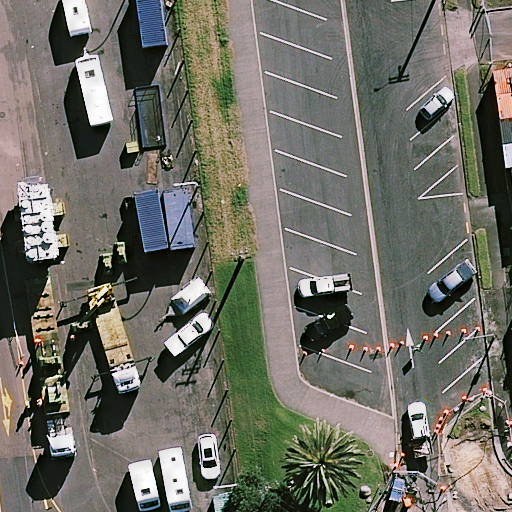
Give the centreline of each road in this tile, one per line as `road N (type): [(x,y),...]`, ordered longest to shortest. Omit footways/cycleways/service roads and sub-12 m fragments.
road 1 (unclassified): [(430,511),(366,0)]
road 2 (unclassified): [(32,511),(0,261)]
